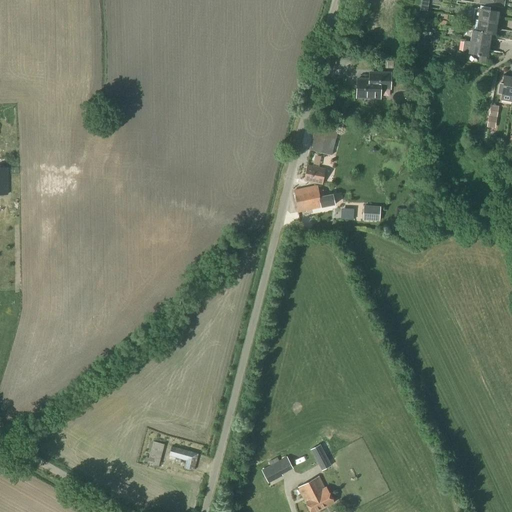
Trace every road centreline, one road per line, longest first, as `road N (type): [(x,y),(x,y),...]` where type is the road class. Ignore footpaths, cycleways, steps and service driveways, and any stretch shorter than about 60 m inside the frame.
road 1 (unclassified): [(204,511),(336,0)]
road 2 (unclassified): [(131,511),(0,438)]
